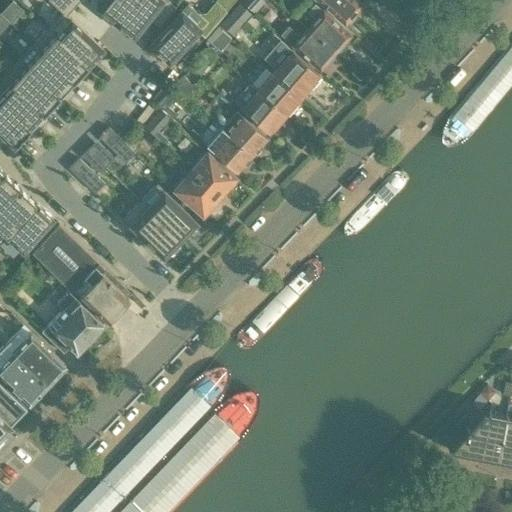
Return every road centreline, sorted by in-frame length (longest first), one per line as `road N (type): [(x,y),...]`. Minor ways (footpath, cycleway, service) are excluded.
road 1 (unclassified): [(189,320),(491,0)]
road 2 (residential): [(189,320),(33,167),(135,57),(83,8)]
road 3 (unclassified): [(7,511),(189,320)]
